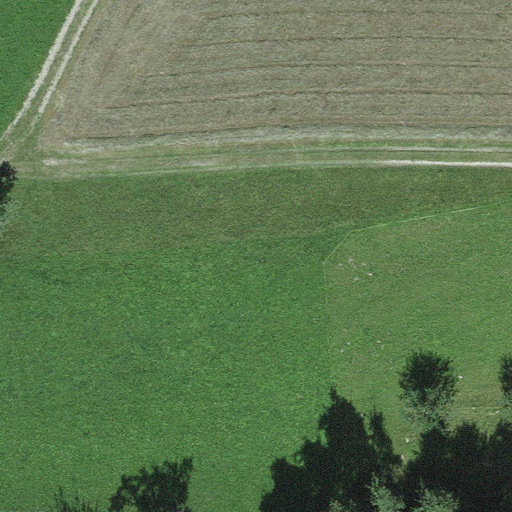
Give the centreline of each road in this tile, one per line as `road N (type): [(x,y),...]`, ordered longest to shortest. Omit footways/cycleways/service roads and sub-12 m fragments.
road 1 (track): [(0,173),(511,160)]
road 2 (track): [(0,160),(35,124),(97,0)]
